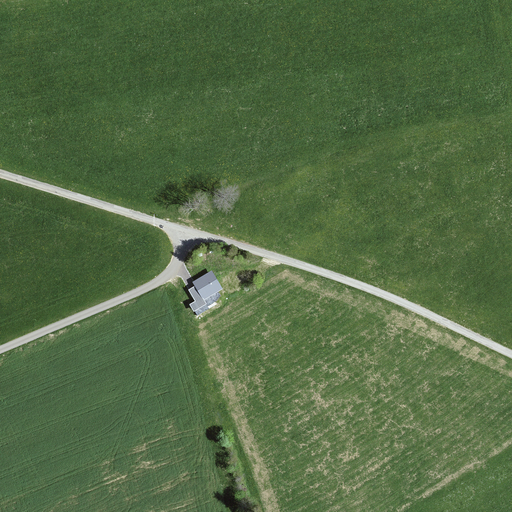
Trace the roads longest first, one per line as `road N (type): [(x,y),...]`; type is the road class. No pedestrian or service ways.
road 1 (track): [(0,173),(312,267),(511,353)]
road 2 (unclassified): [(185,234),(180,257),(160,281),(0,351)]
